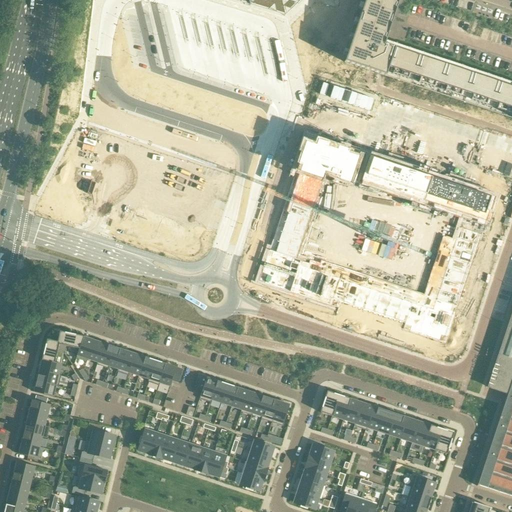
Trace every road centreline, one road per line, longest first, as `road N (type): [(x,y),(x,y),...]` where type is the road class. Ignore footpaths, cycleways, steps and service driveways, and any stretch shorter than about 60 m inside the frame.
road 1 (residential): [(308,398),(58,319),(38,330),(23,386)]
road 2 (residential): [(452,482),(466,421),(328,374),(317,377),(308,398)]
road 3 (secondary): [(0,219),(47,0)]
road 4 (unclassified): [(200,284),(0,221)]
road 5 (unclassified): [(264,312),(449,374),(461,371)]
road 6 (unclassified): [(0,249),(197,299)]
road 7 (unknown): [(351,252),(345,284),(448,317),(464,290)]
road 8 (unknown): [(475,259),(479,228),(376,194),(361,222)]
road 9 (residential): [(461,371),(511,234)]
road 10 (secondary): [(30,0),(0,126)]
road 11 (residential): [(286,511),(276,498),(308,398)]
